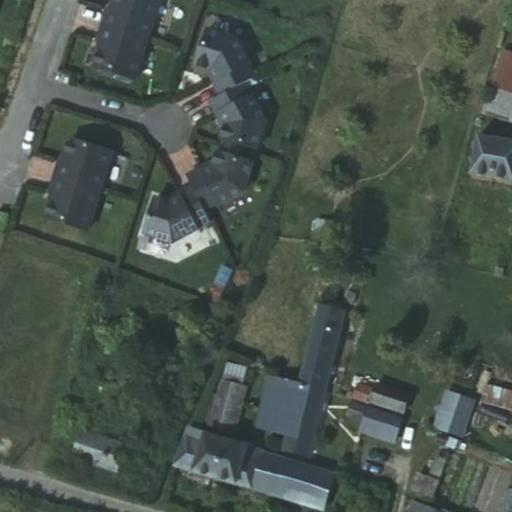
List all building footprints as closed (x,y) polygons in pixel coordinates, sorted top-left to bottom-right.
[(101,14),(97,30),(144,44),(156,5),(140,0),(111,0),(108,9),(111,10),(109,17),(101,14)] [(144,44),(97,30),(92,45),(99,48),(97,54),(95,54),(90,71),(132,83),(144,44)] [(246,67),(233,42),(204,34),(193,68),(208,73),(213,83),(210,84),(218,99),(240,87),(251,81),(244,68),(246,67)] [(511,57),(502,54),(490,91),(511,96),(511,57)] [(240,87),(218,99),(207,105),(215,119),(218,117),(223,128),(219,142),(254,152),(263,123),(250,99),(247,100),(240,87)] [(511,96),(490,91),(481,89),(475,113),(511,122),(511,96)] [(511,180),(511,145),(478,138),(468,176),(511,185),(511,180)] [(54,168),(49,183),(96,197),(108,158),(67,145),(61,162),(64,163),(62,170),(54,168)] [(199,174),(185,181),(191,192),(203,213),(215,206),(216,209),(241,195),(250,167),(214,156),(211,171),(201,176),(199,174)] [(45,198),(52,200),(50,207),(48,207),(43,224),(84,236),(96,197),(49,183),(45,198)] [(203,213),(191,192),(177,200),(179,203),(169,208),(154,204),(143,238),(172,246),(197,233),(195,231),(209,224),(203,213)] [(0,230),(3,231),(9,213),(0,210),(0,230)] [(330,229),(313,227),(311,237),(328,240),(330,229)] [(33,266),(39,249),(19,241),(12,258),(33,266)] [(0,280),(3,282),(11,260),(4,258),(0,269),(0,280)] [(33,266),(12,258),(11,260),(3,282),(0,290),(0,301),(18,307),(33,266)] [(87,266),(70,260),(65,273),(82,280),(87,266)] [(318,306),(299,381),(323,387),(322,390),(342,312),(318,306)] [(233,368),(227,387),(248,392),(253,373),(233,368)] [(272,399),(277,376),(267,375),(262,397),(272,399)] [(323,387),(299,381),(277,376),(272,399),(269,410),(292,415),(287,431),(283,447),(307,454),(322,390),(323,387)] [(0,378),(0,406),(1,407),(0,410),(0,418),(3,419),(15,382),(0,378)] [(370,388),(358,382),(352,399),(366,405),(370,388)] [(248,392),(227,387),(224,397),(218,396),(208,432),(240,438),(252,394),(248,392)] [(406,401),(376,391),(371,402),(403,412),(406,401)] [(511,406),(511,399),(505,397),(496,394),(495,405),(511,410),(511,406)] [(364,424),(368,414),(349,406),(344,417),(364,424)] [(67,408),(63,424),(80,430),(84,419),(85,414),(67,408)] [(292,415),(269,410),(265,425),(287,431),(292,415)] [(369,412),(368,414),(364,424),(362,429),(397,442),(404,425),(369,412)] [(84,419),(80,430),(94,435),(97,423),(84,419)] [(94,435),(80,430),(69,459),(120,477),(122,474),(126,461),(131,447),(94,435)] [(247,453),(188,435),(176,471),(236,488),(247,453)] [(320,511),(330,478),(247,453),(236,488),(320,511)] [(126,461),(122,474),(129,476),(133,464),(126,461)]
